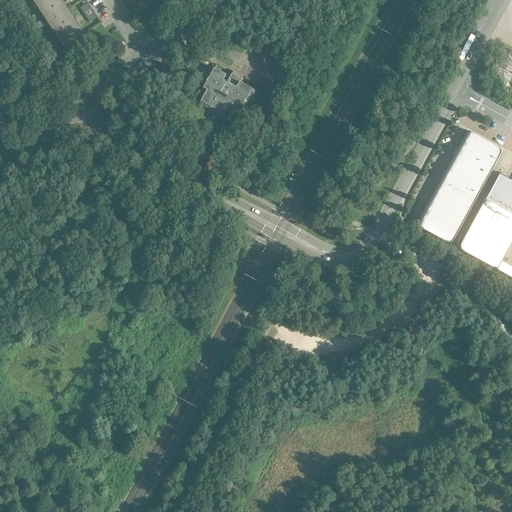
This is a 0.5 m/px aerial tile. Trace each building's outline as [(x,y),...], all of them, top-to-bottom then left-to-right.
[(55,0),(31,0),(39,11),(55,0)] [(68,10),(61,0),(55,0),(39,11),(47,23),(68,10)] [(68,10),(47,23),(55,36),(76,22),(68,10)] [(76,22),(55,36),(64,48),(84,34),(76,22)] [(206,92),(198,107),(202,109),(201,110),(208,114),(211,109),(214,111),(213,112),(219,116),(220,114),(223,116),(222,117),(229,121),(236,108),(241,111),(245,104),(244,103),(245,101),(251,104),(254,97),(253,96),(255,92),(240,84),(243,78),(233,72),(228,81),(224,78),(225,77),(210,68),(208,72),(207,71),(203,78),(208,80),(207,83),(205,82),(202,89),(206,92)] [(414,226),(414,227),(445,244),(447,245),(450,245),(452,244),(454,242),(500,157),(501,154),(500,151),(497,149),(466,132),(468,134),(417,227),(414,226)] [(461,246),(460,248),(461,251),(462,253),(464,254),(511,280),(511,190),(504,186),(506,181),(499,177),(501,174),(500,173),(461,246)] [(327,377),(327,381),(329,381),(330,385),(337,384),(335,374),(329,375),(330,377),(327,377)]
